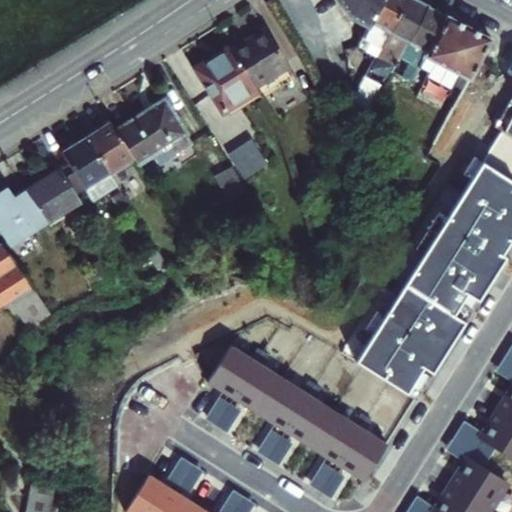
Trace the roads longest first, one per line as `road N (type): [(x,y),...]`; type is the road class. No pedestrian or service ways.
road 1 (residential): [(511,299),(377,511)]
road 2 (secondary): [(0,123),(193,0)]
road 3 (residential): [(139,405),(309,511)]
